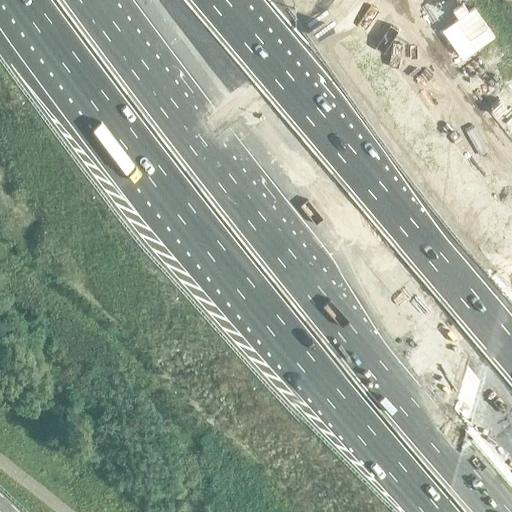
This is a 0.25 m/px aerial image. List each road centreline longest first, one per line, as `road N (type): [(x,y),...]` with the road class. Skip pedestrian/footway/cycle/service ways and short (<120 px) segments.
road 1 (motorway): [(42,0),(268,279),(472,511)]
road 2 (motorway): [(511,389),(355,204),(201,0)]
